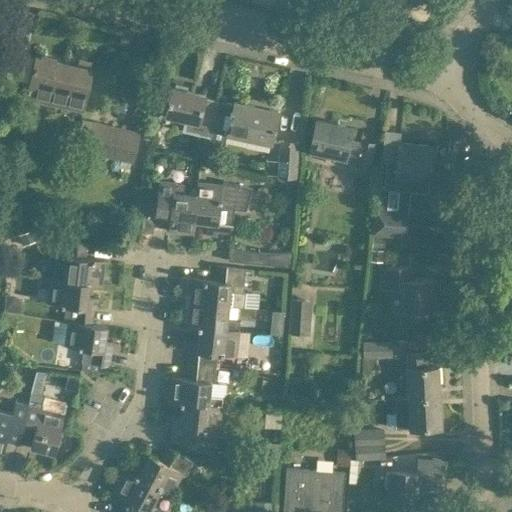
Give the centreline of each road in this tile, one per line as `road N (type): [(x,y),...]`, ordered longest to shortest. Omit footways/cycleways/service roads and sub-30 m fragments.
road 1 (residential): [(455,81),(79,0)]
road 2 (residential): [(478,511),(486,465),(481,196),(500,134)]
road 3 (unclassified): [(79,500),(96,457),(134,413),(144,386),(157,256)]
